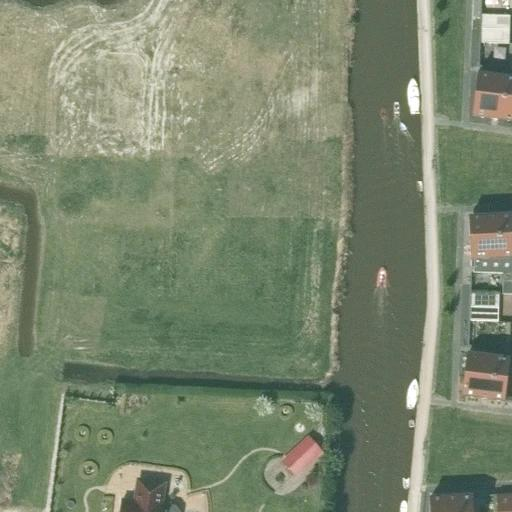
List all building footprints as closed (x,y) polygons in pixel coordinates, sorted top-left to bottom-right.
[(509,31),(510,17),(482,16),(481,30),(509,31)] [(509,45),(509,31),(481,30),(481,44),(509,45)] [(511,78),(477,75),(475,96),(511,100),(511,78)] [(472,117),(511,122),(511,100),(475,96),(474,97),(472,117)] [(511,237),(511,231),(511,216),(468,218),(469,239),(511,237)] [(470,261),(511,258),(511,237),(469,239),(470,261)] [(511,280),(502,280),(502,293),(511,294),(511,292),(511,280)] [(499,295),(471,294),(470,308),(498,309),(499,295)] [(499,309),(471,308),(471,322),(499,323),(499,309)] [(467,354),(464,376),(507,381),(510,360),(467,354)] [(461,397),(504,403),(507,381),(464,376),(461,397)] [(321,453),(308,438),(281,462),(295,477),(321,453)] [(118,511),(160,511),(161,507),(159,507),(162,485),(136,482),(133,504),(120,502),(118,511)] [(496,511),(511,511),(511,494),(496,495),(496,511)] [(427,498),(427,511),(470,511),(470,497),(427,498)]
